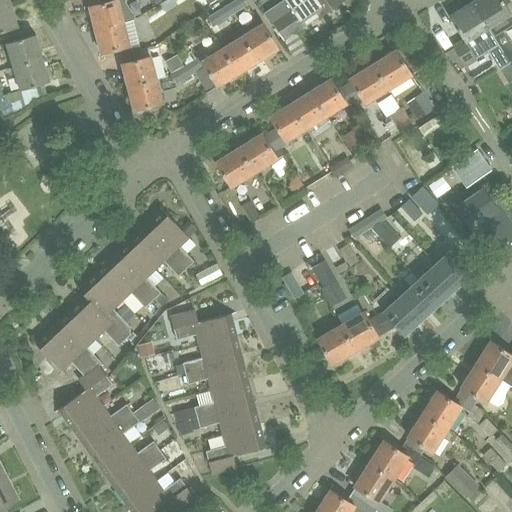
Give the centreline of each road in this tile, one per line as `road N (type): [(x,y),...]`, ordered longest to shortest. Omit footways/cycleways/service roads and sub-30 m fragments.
road 1 (residential): [(337,439),(169,149)]
road 2 (residential): [(169,149),(397,7)]
road 3 (residential): [(337,439),(511,282)]
road 4 (residential): [(511,173),(397,7)]
road 5 (residential): [(139,174),(39,0)]
road 6 (residential): [(0,301),(139,174)]
road 7 (residential): [(64,511),(0,384)]
